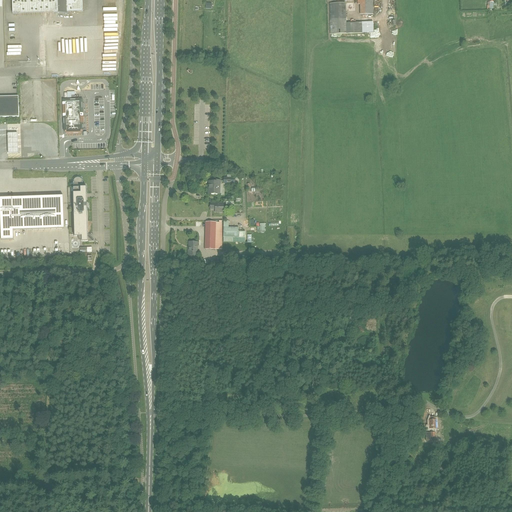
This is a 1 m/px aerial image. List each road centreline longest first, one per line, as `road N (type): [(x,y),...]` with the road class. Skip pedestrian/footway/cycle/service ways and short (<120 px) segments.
road 1 (unclassified): [(150,412),(368,416),(414,397),(473,415),(499,371),(492,306),(511,296)]
road 2 (primary): [(150,404),(157,163)]
road 3 (primary): [(144,164),(150,404)]
road 4 (unclassified): [(0,275),(124,265),(117,165)]
road 5 (unclassified): [(177,156),(175,0)]
road 6 (unclassified): [(134,0),(118,155)]
road 7 (primary): [(157,155),(161,0)]
road 8 (primary): [(148,0),(144,155)]
